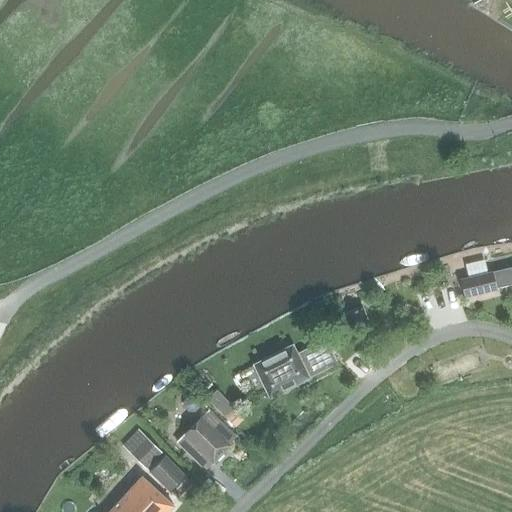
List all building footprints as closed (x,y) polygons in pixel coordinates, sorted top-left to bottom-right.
[(511,284),(511,267),(460,280),(464,298),(496,290),(496,289),(511,284)] [(361,307),(344,313),(350,329),(367,323),(361,307)] [(308,377),(336,364),(325,340),(297,355),(292,345),(253,365),(270,398),(309,378),(308,377)] [(217,390),(207,399),(224,418),(235,409),(217,390)] [(184,400),(184,407),(189,412),(195,412),(200,407),(200,402),(195,396),(188,396),(184,400)] [(225,417),(235,428),(243,421),(233,410),(225,417)] [(227,442),(234,436),(208,411),(177,442),(205,470),(212,463),(213,463),(230,445),(227,442)] [(146,469),(162,453),(146,438),(138,430),(123,446),(131,454),(146,469)] [(170,492),(185,477),(164,456),(149,471),(170,492)] [(167,511),(173,506),(142,477),(109,511),(167,511)]
